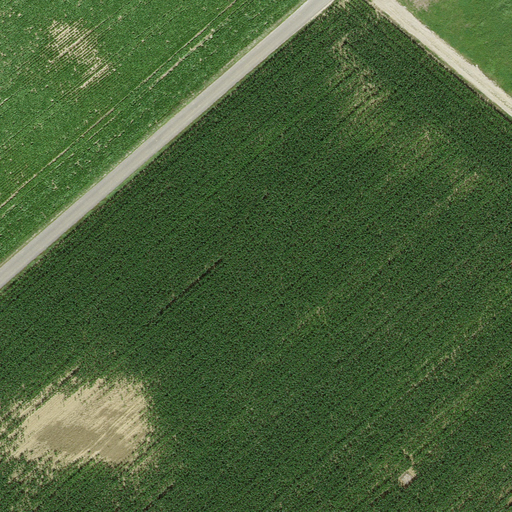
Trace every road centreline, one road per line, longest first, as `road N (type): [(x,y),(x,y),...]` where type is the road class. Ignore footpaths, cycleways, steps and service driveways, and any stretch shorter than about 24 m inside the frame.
road 1 (unclassified): [(317,0),(0,270)]
road 2 (track): [(372,0),(511,108)]
